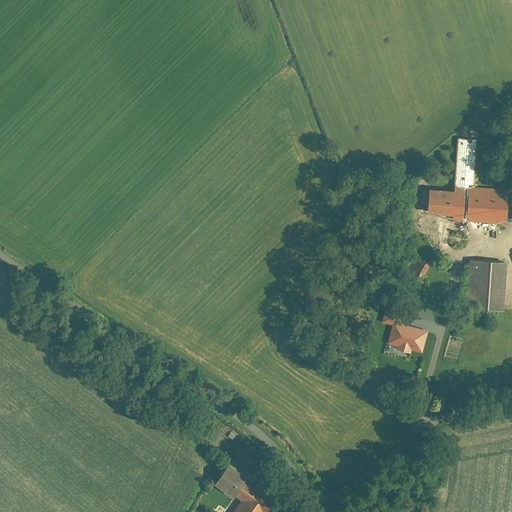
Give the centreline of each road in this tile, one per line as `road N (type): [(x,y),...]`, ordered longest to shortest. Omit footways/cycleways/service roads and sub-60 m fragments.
road 1 (unclassified): [(325,511),(263,437),(0,257)]
road 2 (unclassified): [(511,401),(421,422),(325,511)]
